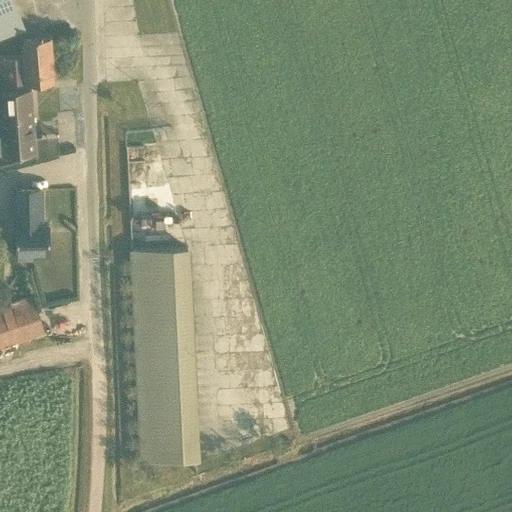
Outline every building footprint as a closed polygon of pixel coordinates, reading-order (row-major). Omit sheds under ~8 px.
[(0,0),(0,36),(24,27),(13,0),(0,0)] [(0,87),(31,86),(30,83),(54,82),(50,37),(21,40),(22,55),(0,56),(0,87)] [(0,117),(33,114),(31,86),(0,87),(0,117)] [(35,153),(33,114),(0,117),(0,134),(2,155),(35,153)] [(14,225),(15,256),(32,256),(32,253),(48,252),(48,224),(41,225),(40,189),(14,189),(15,225),(14,225)] [(186,248),(131,250),(141,462),(197,459),(186,248)] [(0,345),(44,331),(32,295),(0,305),(0,345)]
